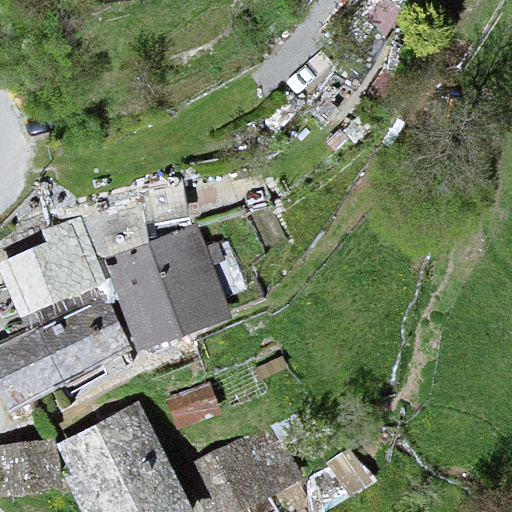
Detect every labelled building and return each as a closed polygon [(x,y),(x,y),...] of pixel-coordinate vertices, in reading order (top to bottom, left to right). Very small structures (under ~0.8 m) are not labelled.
[(50,246),(4,263),(21,311),(102,281),(80,221),(45,233),(50,246)] [(194,230),(109,262),(140,346),(226,314),(194,230)] [(103,300),(0,347),(0,388),(7,404),(126,349),(103,300)] [(187,511),(136,407),(57,446),(88,511),(187,511)] [(251,430),(187,456),(209,511),(240,511),(278,497),(251,430)] [(1,488),(46,488),(46,442),(1,443),(1,488)]
